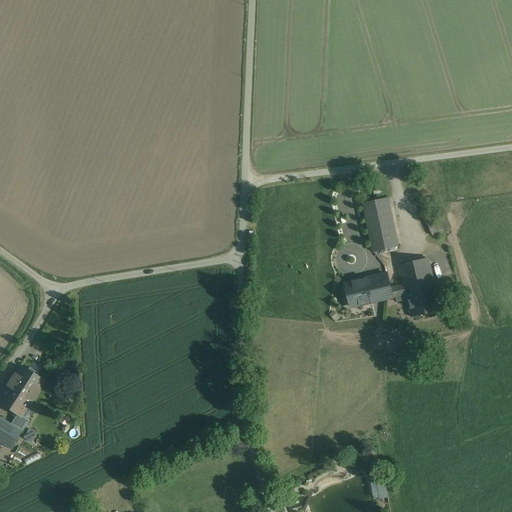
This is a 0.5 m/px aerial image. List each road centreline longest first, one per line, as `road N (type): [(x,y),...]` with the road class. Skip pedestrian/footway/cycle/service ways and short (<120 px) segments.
road 1 (residential): [(246,183),(511,149)]
road 2 (residential): [(271,511),(240,377),(241,257)]
road 3 (unclassified): [(241,257),(57,293)]
road 4 (residential): [(246,183),(252,0)]
